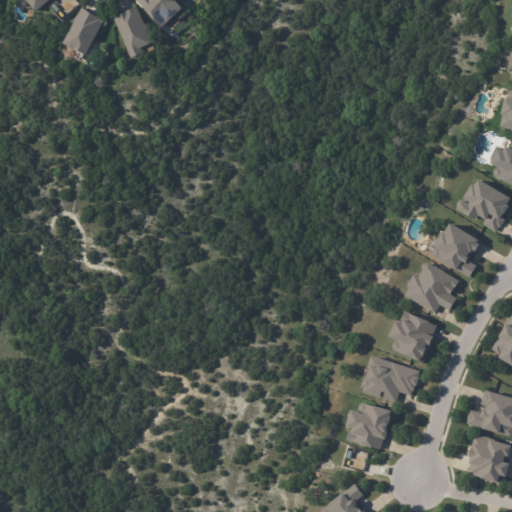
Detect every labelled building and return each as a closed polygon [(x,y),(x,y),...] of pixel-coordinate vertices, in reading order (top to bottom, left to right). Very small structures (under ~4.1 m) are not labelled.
[(52,0),(39,13),(31,4),(27,7),(20,0),(52,0)] [(76,0),(80,5),(63,23),(50,7),(58,0),(76,0)] [(185,8),(169,22),(168,21),(162,26),(152,15),(151,16),(150,14),(145,8),(137,0),(178,0),(185,8)] [(153,40),(142,46),(145,51),(133,57),(112,15),(119,12),(120,13),(126,10),(126,9),(135,4),(153,40)] [(84,9),(99,16),(98,18),(103,20),(86,56),(75,51),(74,51),(70,49),(69,47),(63,44),(80,7),(84,9)] [(511,128),(503,127),(506,116),(504,115),(507,99),(510,99),(508,96),(508,95),(507,95),(508,92),(509,92),(509,91),(511,90),(511,128)] [(511,185),(495,178),(494,173),(496,170),(499,168),(494,165),(501,149),(506,152),(509,147),(511,148),(511,146),(511,185)] [(511,198),(475,178),(458,208),(483,222),(482,224),(496,232),(503,219),(501,217),(511,198)] [(475,253),(470,250),(467,256),(470,258),(468,261),(477,266),(471,277),(437,257),(442,249),(438,247),(445,234),(448,236),(454,226),(481,242),(475,253)] [(452,294),(457,297),(450,310),(440,304),(436,313),(407,297),(412,289),(410,287),(417,275),(421,278),(425,271),(425,268),(426,264),(430,263),(458,278),(458,285),(452,294)] [(434,337),(437,339),(433,348),(431,347),(423,364),(396,352),(395,348),(397,345),(400,343),(395,340),(401,325),(407,327),(408,323),(403,321),(407,312),(439,326),(434,337)] [(511,366),(502,361),(504,357),(494,351),(502,336),(505,337),(510,326),(509,326),(511,320),(511,366)] [(420,373),(419,378),(420,378),(418,386),(415,386),(414,391),(412,391),(411,396),(400,393),(396,404),(365,394),(366,390),(364,389),(374,358),(420,373)] [(511,399),(511,438),(504,436),(504,437),(486,432),(487,430),(469,425),(470,423),(469,423),(472,415),(473,412),(486,415),(487,413),(490,414),(492,409),(489,408),(489,405),(488,405),(490,397),(492,397),(492,394),(511,399)] [(393,411),(392,417),(393,417),(390,425),(391,425),(387,439),(383,438),(380,448),(374,446),(373,448),(362,444),(347,439),(350,429),(355,431),(355,430),(350,428),(355,412),(362,414),(362,413),(360,409),(361,405),(365,403),(393,411)] [(501,486),(485,481),(474,478),(471,475),(470,470),(472,464),(474,464),(475,460),(473,460),(475,452),(473,451),(478,436),(500,442),(500,444),(511,447),(511,456),(511,459),(509,459),(507,465),(511,465),(511,470),(510,479),(503,478),(501,486)] [(368,454),(364,466),(349,461),(352,450),(368,454)] [(359,510),(361,511),(363,511),(365,510),(366,511),(327,511),(357,486),(366,496),(357,503),(359,506),(357,508),(359,510)]
